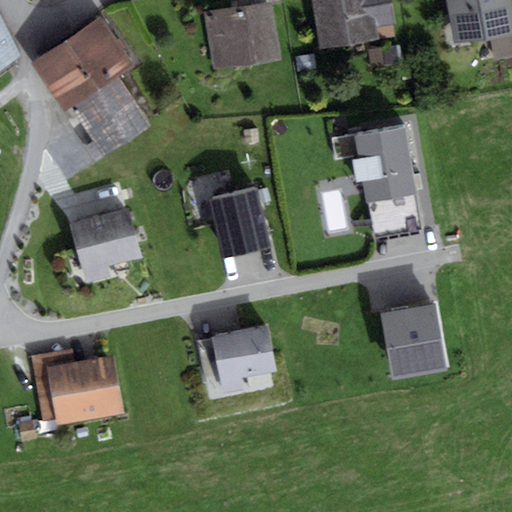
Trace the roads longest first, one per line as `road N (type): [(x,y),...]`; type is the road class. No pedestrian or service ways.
road 1 (residential): [(0,323),(54,330),(464,253)]
road 2 (residential): [(0,278),(36,153),(27,34)]
